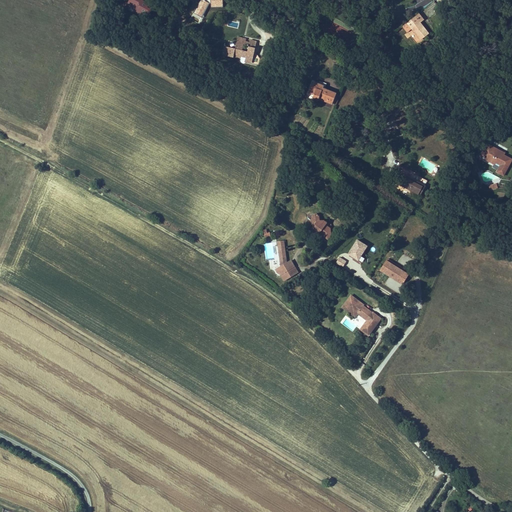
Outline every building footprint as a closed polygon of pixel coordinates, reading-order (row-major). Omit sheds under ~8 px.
[(128,0),(127,3),(136,8),(135,10),(139,13),(138,15),(143,18),(146,13),(150,15),(153,10),(148,7),(150,4),(145,1),(143,4),(141,3),(141,1),(140,0),(139,0),(128,0)] [(402,20),(406,24),(413,19),(410,14),(402,20)] [(419,14),(406,24),(419,41),(428,35),(419,23),(423,20),(419,14)] [(240,57),(240,56),(247,57),(246,61),(251,62),(256,41),(250,39),(249,42),(246,41),(246,39),(242,38),(240,45),(236,44),(235,49),(224,47),(223,55),(233,57),(233,56),(240,57)] [(254,55),(252,62),(258,64),(260,57),(254,55)] [(332,104),(336,93),(323,88),(324,86),(313,81),(309,92),(314,95),(313,99),(319,101),(320,99),(332,104)] [(480,158),(499,167),(496,173),(503,176),(511,160),(504,156),(505,154),(487,145),(480,158)] [(398,172),(393,182),(417,194),(422,185),(398,172)] [(320,235),(321,234),(330,241),(333,237),(332,230),(327,227),(329,224),(326,221),(324,224),(320,221),(320,216),(318,215),(314,215),(313,217),(313,220),(310,224),(314,227),(313,229),(320,235)] [(367,245),(356,239),(348,254),(358,260),(367,245)] [(284,241),(277,241),(280,265),(287,261),(284,241)] [(346,261),(339,257),(336,263),(343,267),(346,261)] [(269,260),(270,268),(279,267),(277,258),(269,260)] [(298,272),(291,260),(275,269),(284,282),(298,272)] [(410,274),(386,261),(380,271),(404,285),(410,274)] [(351,294),(342,306),(349,311),(352,307),(358,311),(357,311),(368,318),(365,323),(373,328),(382,319),(373,311),(363,304),(360,302),(361,301),(351,294)] [(352,307),(349,311),(353,316),(357,311),(358,311),(352,307)] [(373,328),(365,323),(359,329),(369,335),(373,328)]
